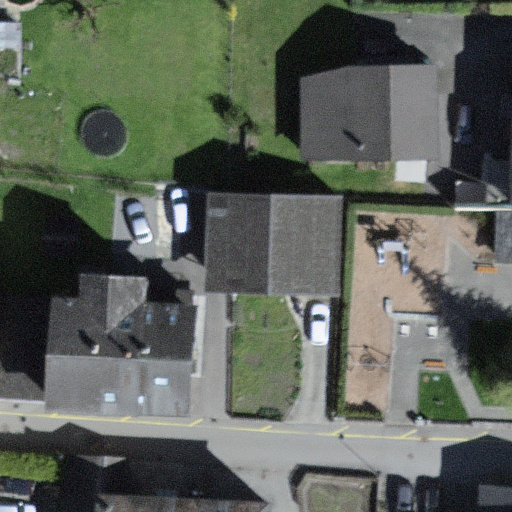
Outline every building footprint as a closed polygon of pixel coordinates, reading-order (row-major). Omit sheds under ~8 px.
[(365,90),(317,89),(315,156),(456,160),(459,75),(366,72),(365,90)] [(466,209),(511,209),(511,165),(498,165),(498,189),(467,189),(466,209)] [(354,203),(233,200),(231,296),(352,298),(354,203)] [(73,303),(71,400),(204,403),(206,307),(163,306),(163,289),(100,287),(100,304),(73,303)] [(73,303),(1,301),(0,357),(0,397),(71,400),(73,303)] [(343,396),(379,398),(381,352),(345,351),(343,396)] [(140,465),(77,465),(76,511),(206,511),(207,501),(139,500),(140,465)] [(281,511),(282,502),(207,501),(206,511),(281,511)]
